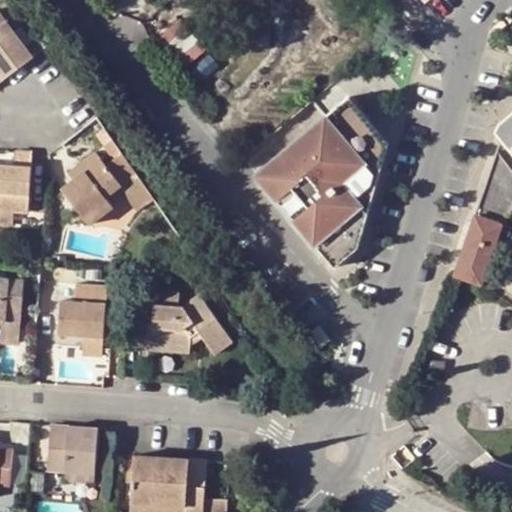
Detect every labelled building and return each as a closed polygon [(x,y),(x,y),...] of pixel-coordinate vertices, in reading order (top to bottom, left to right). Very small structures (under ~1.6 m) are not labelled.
[(0,69),(6,77),(34,57),(7,21),(0,26),(0,69)] [(193,61),(208,47),(184,21),(169,34),(193,61)] [(387,143),(334,82),(311,100),(324,117),(255,175),(332,267),(357,246),(387,143)] [(511,112),(499,124),(511,140),(511,112)] [(106,145),(128,179),(135,174),(112,140),(106,145)] [(450,276),(479,283),(498,225),(511,208),(511,173),(489,143),(464,228),(453,266),(450,276)] [(98,151),(82,164),(87,171),(75,180),(63,189),(89,224),(114,205),(107,196),(119,186),(122,184),(98,151)] [(29,214),(33,154),(15,152),(15,166),(0,164),(0,211),(15,213),(29,214)] [(87,171),(82,164),(70,173),(75,180),(87,171)] [(128,179),(122,184),(119,186),(137,211),(153,200),(135,174),(128,179)] [(15,213),(0,211),(0,225),(14,227),(15,213)] [(0,320),(20,322),(23,280),(0,278),(0,320)] [(86,301),(61,299),(59,334),(84,336),(105,337),(108,302),(108,285),(88,283),(86,301)] [(139,311),(138,326),(152,328),(152,342),(190,345),(190,335),(199,331),(203,337),(214,354),(231,341),(198,292),(188,298),(188,303),(182,307),(177,307),(178,292),(149,289),(148,303),(139,311)] [(0,320),(0,340),(18,342),(20,322),(0,320)] [(152,328),(138,326),(137,348),(190,352),(190,345),(152,342),(152,328)] [(190,335),(190,345),(203,337),(199,331),(190,335)] [(105,337),(84,336),(83,355),(104,356),(105,337)] [(281,389),(271,396),(282,411),(291,404),(281,389)] [(98,429),(48,425),(47,470),(66,471),(95,473),(98,429)] [(0,485),(11,487),(13,449),(0,447),(0,485)] [(203,497),(206,461),(133,455),(130,500),(185,503),(184,511),(224,511),(225,498),(203,497)] [(95,473),(66,471),(66,482),(94,483),(95,473)] [(129,511),(147,511),(184,511),(185,503),(130,500),(129,511)]
